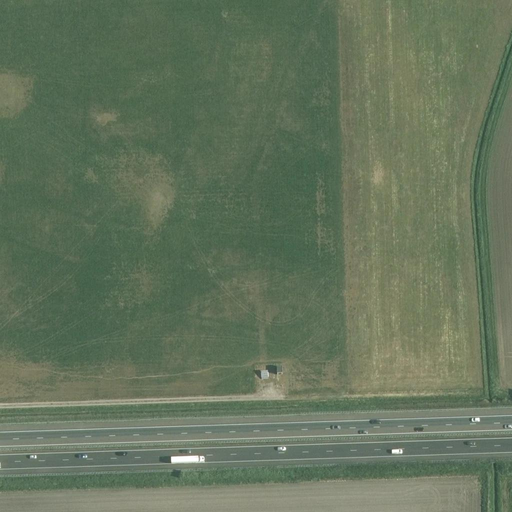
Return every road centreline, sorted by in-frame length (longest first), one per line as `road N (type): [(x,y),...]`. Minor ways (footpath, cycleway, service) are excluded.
road 1 (motorway): [(511,423),(0,440)]
road 2 (motorway): [(0,463),(511,446)]
